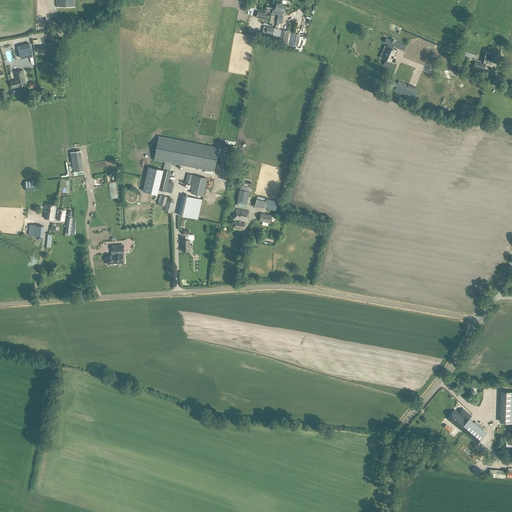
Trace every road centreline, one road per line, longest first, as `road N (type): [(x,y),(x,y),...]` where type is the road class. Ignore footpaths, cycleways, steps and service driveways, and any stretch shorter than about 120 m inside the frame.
road 1 (unclassified): [(480,320),(288,286),(0,304)]
road 2 (unclassified): [(386,511),(403,424),(480,320)]
